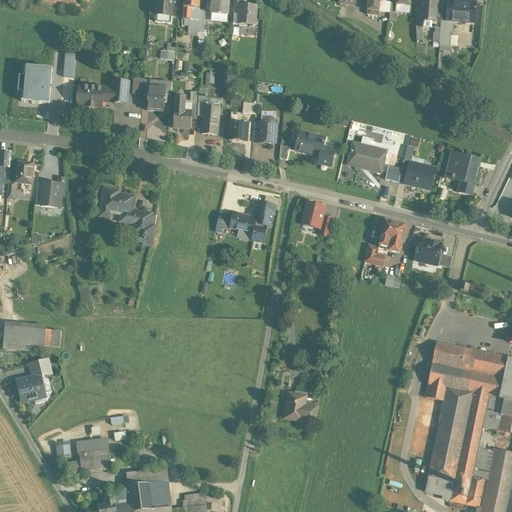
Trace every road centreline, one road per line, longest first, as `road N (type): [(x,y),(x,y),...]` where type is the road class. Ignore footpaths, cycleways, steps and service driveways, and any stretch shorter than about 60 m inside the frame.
road 1 (residential): [(293,187),(235,511)]
road 2 (residential): [(0,134),(84,143),(293,187)]
road 3 (residential): [(293,187),(479,231)]
road 4 (unclassified): [(73,511),(0,390)]
